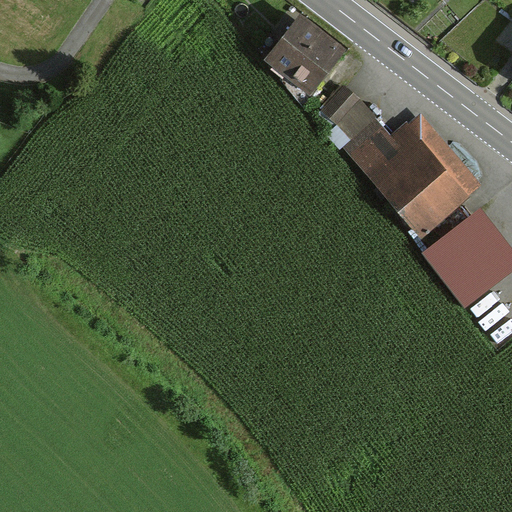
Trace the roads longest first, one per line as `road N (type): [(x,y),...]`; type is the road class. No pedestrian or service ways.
road 1 (primary): [(511,143),(321,0)]
road 2 (track): [(104,0),(55,70),(28,79),(0,72)]
